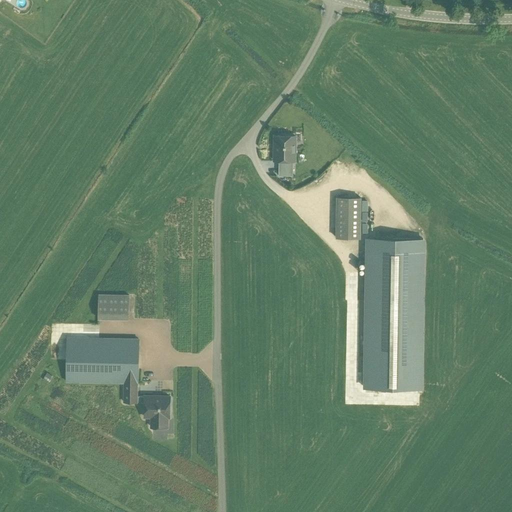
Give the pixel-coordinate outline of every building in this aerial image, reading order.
[(295,161),(295,147),(295,136),(274,136),(274,161),(279,161),(279,176),(293,176),(293,161),(295,161)] [(360,238),(361,198),(337,197),(336,237),(360,238)] [(423,239),(368,238),(365,388),(420,389),(423,239)] [(99,295),(98,319),(128,319),(129,295),(99,295)] [(66,381),(124,383),(137,383),(138,383),(139,339),(67,338),(66,381)] [(169,417),(170,396),(145,396),(137,396),(137,388),(137,383),(124,383),(124,402),(137,402),(145,402),(144,417),(151,417),(151,427),(167,427),(167,417),(169,417)]
